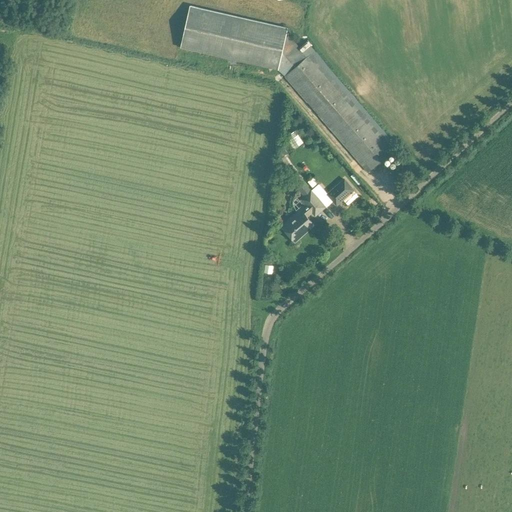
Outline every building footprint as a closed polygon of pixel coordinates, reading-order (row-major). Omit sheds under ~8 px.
[(287,32),(288,27),(189,5),(180,47),(278,70),(285,76),(362,164),(368,171),(394,149),(395,148),(397,146),(307,42),(305,43),(300,47),(297,44),(287,32)] [(288,140),(293,148),(303,142),(298,133),(288,140)] [(290,164),(285,155),(278,159),(283,168),(290,164)] [(326,194),(336,206),(355,190),(344,178),(326,194)] [(325,206),(319,199),(316,196),(311,189),(300,199),(305,205),(282,226),(295,241),(314,224),(307,216),(312,212),(315,215),(325,206)]
